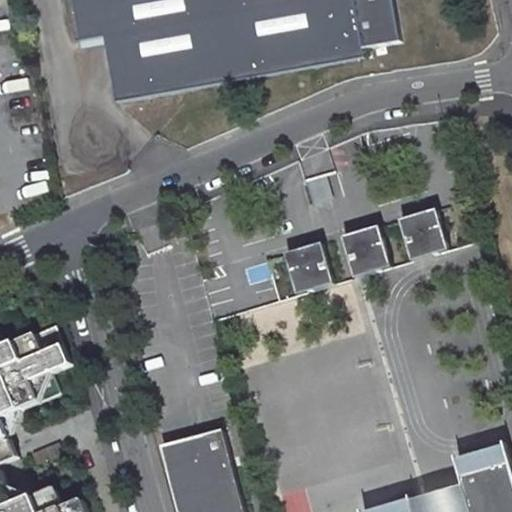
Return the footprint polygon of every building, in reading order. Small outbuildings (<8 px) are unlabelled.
[(75,0),(83,42),(107,38),(109,47),(118,104),(367,59),(366,49),(403,43),(395,0),(75,0)] [(107,38),(83,42),(83,53),(109,47),(107,38)] [(325,176),(306,183),(313,205),(333,199),(325,176)] [(445,212),(408,222),(420,264),(457,253),(445,212)] [(388,228),(351,238),(362,280),(400,269),(388,228)] [(330,244),(293,254),(305,295),(342,285),(330,244)] [(234,285),(208,293),(216,318),(277,299),(267,265),(231,276),(234,285)] [(90,511),(86,500),(67,507),(59,488),(19,505),(0,460),(0,445),(15,439),(6,417),(64,392),(55,372),(72,364),(57,327),(0,351),(0,511),(90,511)] [(247,511),(227,429),(165,444),(181,511),(247,511)] [(511,451),(511,450),(461,464),(466,480),(511,466),(511,451)] [(511,511),(511,466),(466,480),(468,489),(474,511),(511,511)] [(474,511),(468,489),(417,503),(418,511),(474,511)] [(418,511),(417,503),(383,511),(418,511)]
